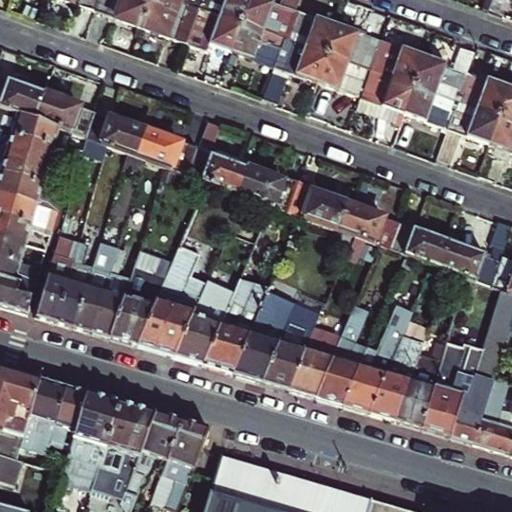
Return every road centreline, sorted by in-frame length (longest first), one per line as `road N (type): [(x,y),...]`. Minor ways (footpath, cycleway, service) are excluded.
road 1 (residential): [(0,29),(511,211)]
road 2 (residential): [(0,344),(511,493)]
road 3 (residential): [(511,41),(393,0)]
